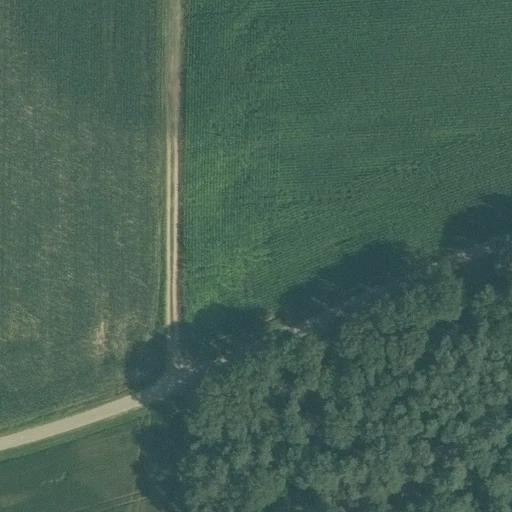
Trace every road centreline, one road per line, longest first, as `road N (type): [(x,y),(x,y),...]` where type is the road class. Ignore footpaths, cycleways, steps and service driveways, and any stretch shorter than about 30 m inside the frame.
road 1 (unclassified): [(0,446),(78,423),(511,231)]
road 2 (track): [(179,0),(179,378)]
